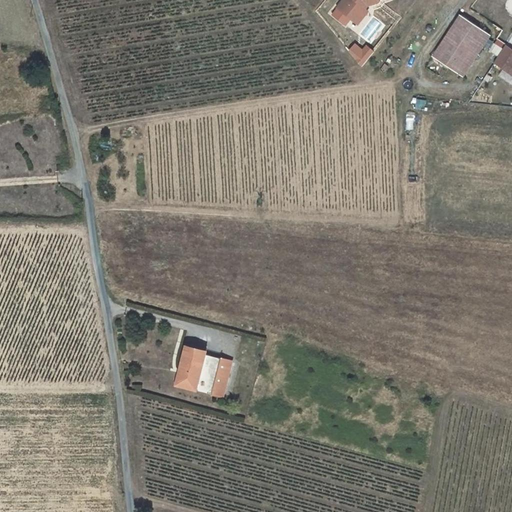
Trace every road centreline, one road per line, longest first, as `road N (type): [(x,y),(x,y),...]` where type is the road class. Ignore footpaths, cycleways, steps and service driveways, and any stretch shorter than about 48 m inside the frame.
road 1 (unclassified): [(132,511),(74,131),(34,0)]
road 2 (track): [(425,84),(371,85),(74,131)]
